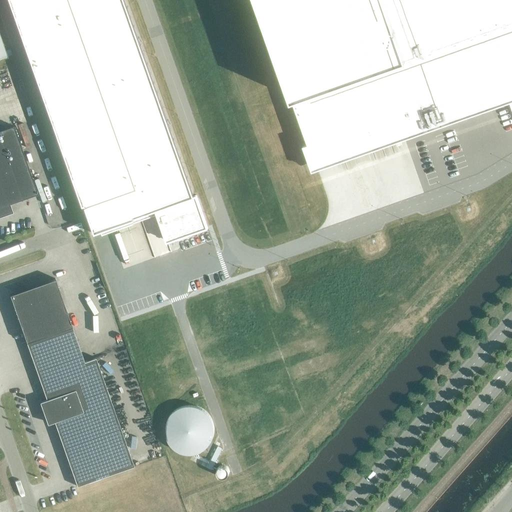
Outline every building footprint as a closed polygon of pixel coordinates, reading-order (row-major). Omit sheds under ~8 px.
[(6,0),(91,240),(155,217),(166,249),(206,235),(123,0),(6,0)] [(511,0),(257,0),(315,164),(403,134),(504,98),(511,95),(511,0)] [(37,194),(13,126),(0,131),(0,218),(13,214),(9,204),(37,194)] [(46,400),(39,402),(40,404),(104,384),(95,358),(84,362),(55,279),(9,295),(46,400)] [(54,422),(77,487),(133,467),(104,384),(40,404),(47,425),(54,422)]
